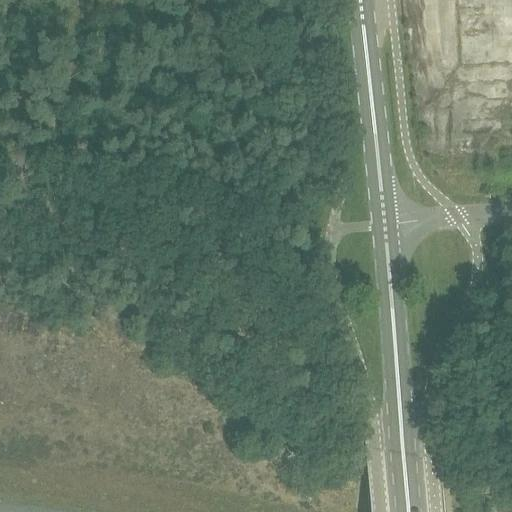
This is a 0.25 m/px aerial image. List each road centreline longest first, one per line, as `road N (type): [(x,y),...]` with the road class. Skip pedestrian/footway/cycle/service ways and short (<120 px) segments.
road 1 (secondary): [(405,511),(385,226)]
road 2 (secondary): [(385,226),(361,0)]
road 3 (unclassified): [(385,226),(511,213)]
